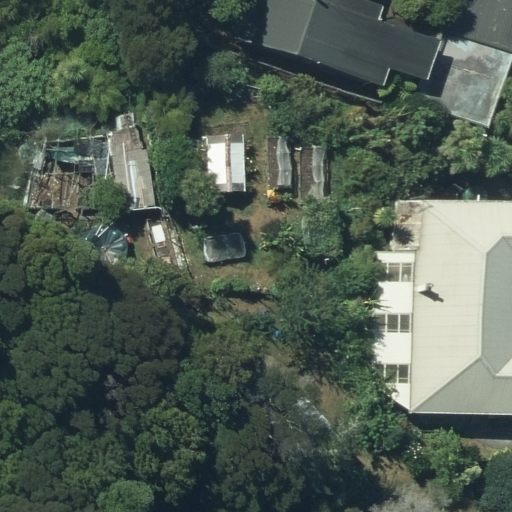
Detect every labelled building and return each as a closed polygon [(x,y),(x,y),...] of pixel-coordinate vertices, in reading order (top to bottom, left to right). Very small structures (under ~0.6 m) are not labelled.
[(232,0),(218,48),(324,81),(349,0),(232,0)] [(412,109),(476,132),(504,53),(440,31),(412,109)] [(105,200),(107,216),(144,209),(130,134),(96,139),(101,167),(86,170),(93,202),(105,200)] [(197,141),(200,198),(237,198),(234,138),(197,141)] [(326,152),(299,151),(298,232),(325,232),(326,152)] [(511,215),(398,215),(398,419),(511,418),(511,353),(499,353),(499,289),(511,289),(511,215)] [(64,246),(63,252),(63,257),(64,262),(65,267),(68,272),(71,276),(76,280),(80,283),(85,285),(91,286),(96,286),(101,285),(106,283),(111,281),(115,277),(119,273),(122,269),(124,263),(125,258),(125,253),(124,247),(122,242),(120,237),(116,233),(112,230),(108,227),(102,225),(97,224),(92,224),(86,225),(81,226),(77,229),(72,232),(69,236),(66,241),(64,246)]
